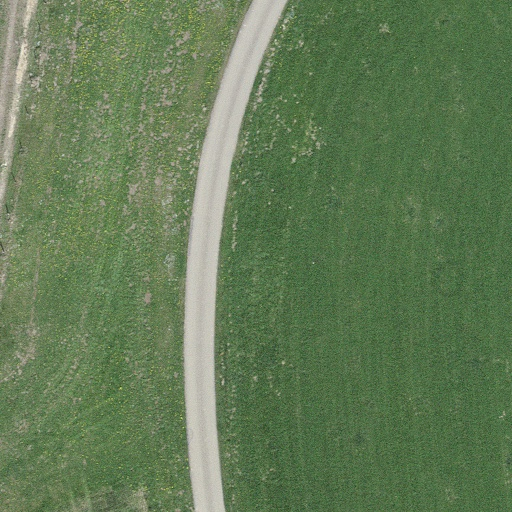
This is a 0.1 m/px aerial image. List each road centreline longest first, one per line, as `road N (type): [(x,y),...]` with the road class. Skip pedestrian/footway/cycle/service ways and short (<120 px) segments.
road 1 (unclassified): [(270,0),(234,89),(205,225),(198,315),(210,511)]
road 2 (track): [(0,144),(19,0)]
